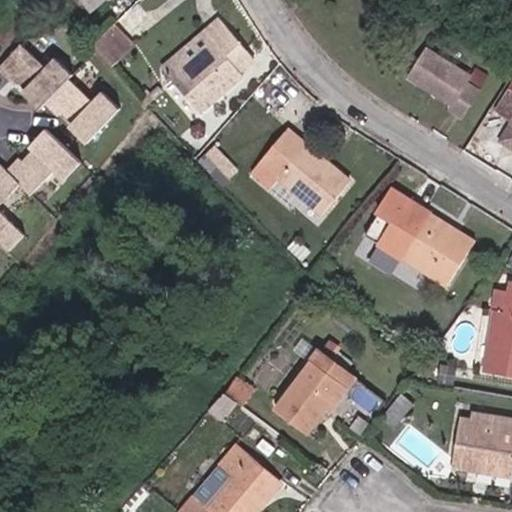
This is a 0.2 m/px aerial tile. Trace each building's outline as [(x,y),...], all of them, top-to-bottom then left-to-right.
[(108,0),(80,0),(92,14),(108,0)] [(238,73),(250,63),(211,27),(200,38),(212,49),(172,90),(203,118),(244,78),(238,73)] [(108,70),(131,47),(113,29),(92,50),(108,70)] [(161,79),(172,90),(212,49),(200,38),(161,79)] [(466,71),(469,67),(429,40),(413,65),(453,93),(466,71)] [(116,109),(99,93),(90,102),(65,79),(69,75),(52,59),(43,68),(18,45),(0,63),(0,75),(7,82),(11,79),(28,96),(25,99),(37,110),(42,105),(54,116),(57,113),(75,129),(72,133),(83,144),(116,109)] [(453,93),(464,104),(479,79),(466,71),(453,93)] [(28,96),(11,79),(7,82),(25,99),(28,96)] [(511,123),(511,95),(499,115),(511,123)] [(75,129),(57,113),(54,116),(72,133),(75,129)] [(0,248),(5,253),(21,236),(0,215),(0,202),(16,185),(27,196),(51,171),(60,180),(77,162),(43,130),(32,141),(35,145),(19,163),(15,159),(3,172),(0,168),(0,248)] [(326,220),(355,187),(293,134),(256,178),(275,193),(284,183),(326,220)] [(19,163),(35,145),(32,141),(15,159),(19,163)] [(403,193),(370,235),(388,249),(407,263),(450,296),(484,249),(403,193)] [(407,263),(388,249),(377,263),(397,279),(407,263)] [(511,304),(507,326),(500,325),(486,388),(511,394),(511,304)] [(350,385),(317,359),(310,368),(342,394),(350,385)] [(304,441),(342,394),(310,368),(271,414),(304,441)] [(246,403),(257,386),(239,375),(228,392),(246,403)] [(511,443),(450,434),(445,483),(472,487),(474,476),(511,480),(511,443)] [(259,511),(280,493),(244,455),(221,477),(231,488),(207,511),(203,511),(194,503),(186,511),(259,511)] [(474,476),(472,487),(510,493),(511,480),(474,476)] [(280,493),(259,511),(271,511),(285,498),(280,493)]
